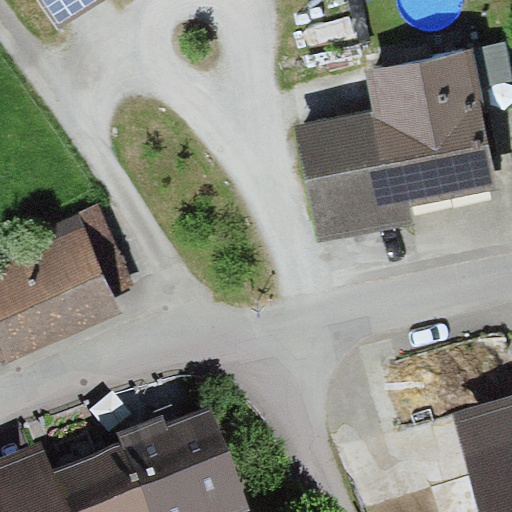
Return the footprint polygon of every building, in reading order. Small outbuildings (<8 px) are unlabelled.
[(94,0),(41,0),(59,25),(94,0)] [(374,109),(297,127),(324,241),(416,220),(413,205),(496,186),(462,39),(363,62),(374,109)] [(0,248),(1,251),(0,251),(0,357),(121,302),(75,203),(0,238),(0,248)] [(511,511),(511,394),(460,410),(490,511),(511,511)] [(118,432),(51,459),(72,511),(205,511),(246,496),(208,402),(162,420),(157,406),(114,423),(118,432)] [(0,511),(72,511),(51,459),(41,434),(0,450),(0,511)]
